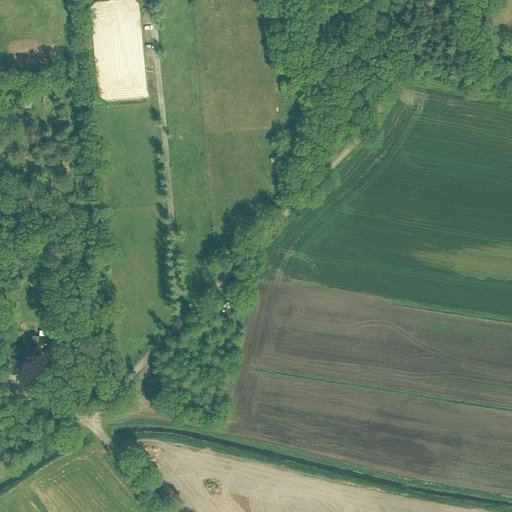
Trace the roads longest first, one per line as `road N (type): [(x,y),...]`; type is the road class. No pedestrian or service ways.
road 1 (unclassified): [(87,424),(369,119),(391,73),(387,0)]
road 2 (track): [(108,442),(170,441),(496,511)]
road 3 (track): [(391,73),(511,101)]
road 4 (unclassified): [(168,511),(87,424)]
